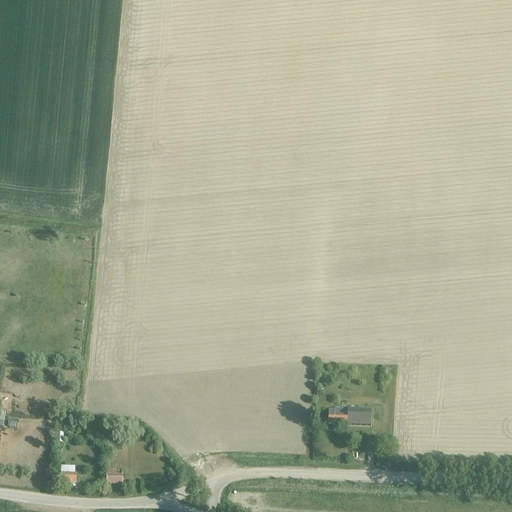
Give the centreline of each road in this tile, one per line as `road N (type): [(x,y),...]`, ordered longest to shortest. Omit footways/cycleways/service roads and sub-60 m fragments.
road 1 (unclassified): [(511,481),(262,473),(215,482)]
road 2 (unclassified): [(156,502),(0,494)]
